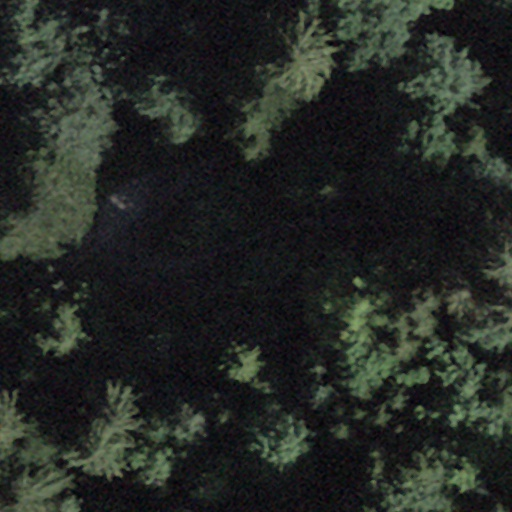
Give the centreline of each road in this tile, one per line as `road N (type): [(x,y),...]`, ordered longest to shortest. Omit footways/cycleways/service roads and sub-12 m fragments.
road 1 (track): [(511,218),(465,232),(298,239),(194,274),(137,268),(108,231)]
road 2 (track): [(444,0),(413,56),(368,95),(301,137),(108,231)]
road 3 (track): [(108,231),(0,289)]
